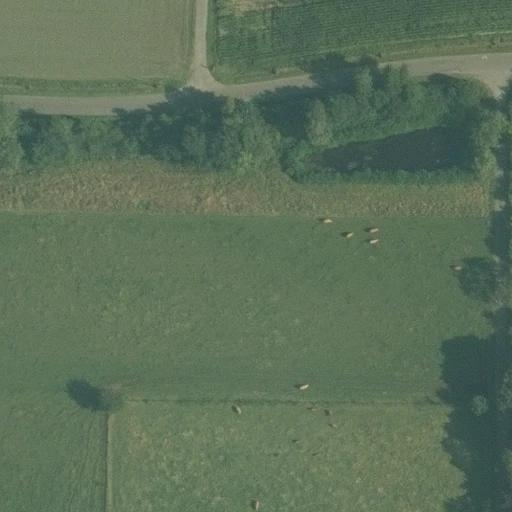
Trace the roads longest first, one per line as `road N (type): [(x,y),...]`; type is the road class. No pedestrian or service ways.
road 1 (unclassified): [(198,98),(511,61)]
road 2 (unclassified): [(0,104),(72,108),(198,98)]
